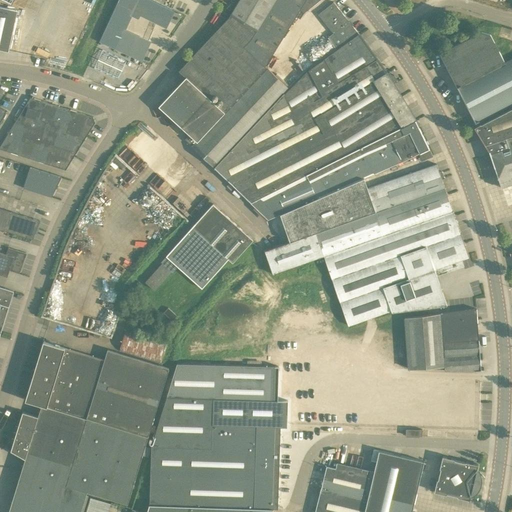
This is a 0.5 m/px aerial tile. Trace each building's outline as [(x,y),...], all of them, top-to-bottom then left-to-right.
[(148,0),(120,0),(168,22),(173,11),(148,0)] [(192,146),(215,168),(289,88),(267,67),(265,66),(296,16),(300,18),(303,13),(319,0),(239,0),(229,17),(179,70),(186,76),(159,106),(190,134),(185,139),(192,146)] [(329,36),(340,48),(359,34),(352,25),(353,24),(350,19),(348,20),(333,2),(318,14),(333,33),(329,36)] [(117,4),(107,26),(118,31),(128,9),(117,4)] [(0,49),(8,51),(17,10),(0,6),(0,49)] [(105,30),(100,41),(140,59),(145,48),(105,30)] [(511,59),(505,63),(497,49),(490,35),(481,32),(439,53),(444,63),(475,123),(511,103),(511,59)] [(387,73),(359,34),(340,48),(339,48),(338,48),(310,68),(305,73),(289,88),(215,168),(268,219),(280,214),(297,207),(363,178),(429,148),(417,122),(391,80),(393,79),(390,73),(388,75),(387,73)] [(511,42),(498,38),(503,47),(497,49),(505,63),(511,59),(511,42)] [(130,60),(107,50),(98,68),(122,78),(130,60)] [(95,122),(93,117),(30,97),(0,146),(0,148),(65,169),(95,122)] [(0,229),(32,239),(40,221),(0,208),(0,122),(6,112),(0,108),(0,229)] [(489,152),(508,205),(511,203),(511,108),(480,125),(480,124),(474,127),(489,152)] [(419,154),(421,161),(433,156),(430,150),(419,154)] [(297,207),(280,214),(290,241),(264,250),(272,273),(324,255),(348,325),(391,310),(392,312),(447,305),(436,275),(463,265),(461,260),(469,257),(441,179),(444,178),(442,171),(439,172),(436,164),(367,188),(363,178),(297,207)] [(24,189),(52,198),(62,178),(30,168),(24,189)] [(232,262),(253,240),(213,204),(160,262),(161,263),(144,282),(154,291),(171,272),(172,273),(178,267),(202,288),(228,258),(232,262)] [(0,274),(7,277),(9,270),(20,273),(26,253),(8,248),(6,254),(0,252),(0,274)] [(467,267),(474,265),(472,258),(465,259),(467,267)] [(0,286),(0,334),(0,335),(14,291),(0,286)] [(163,312),(169,318),(173,313),(168,307),(163,312)] [(477,308),(404,318),(408,368),(444,366),(445,371),(469,371),(481,370),(477,308)] [(120,349),(161,362),(167,343),(125,331),(120,349)] [(26,400),(42,404),(148,437),(169,368),(107,349),(104,360),(44,342),(26,400)] [(156,416),(151,434),(155,435),(151,447),(214,449),(214,433),(237,434),(237,423),(280,425),(280,427),(287,427),(288,400),(277,400),(278,366),(177,363),(172,380),(168,391),(160,418),(156,416)] [(42,404),(38,416),(23,412),(14,441),(12,441),(11,441),(9,442),(7,444),(7,446),(8,448),(10,450),(25,459),(9,511),(80,511),(87,491),(128,503),(148,437),(42,404)] [(214,449),(151,447),(149,504),(146,511),(140,511),(131,509),(130,511),(271,511),(273,508),(278,508),(280,425),(237,423),(237,434),(214,433),(214,449)] [(367,499),(364,511),(411,511),(424,461),(379,450),(373,476),(328,466),(322,488),(367,499)] [(476,471),(478,464),(442,456),(434,491),(470,500),(471,493),(474,491),(479,483),(478,474),(476,471)] [(316,511),(364,511),(367,499),(322,488),(316,511)]
